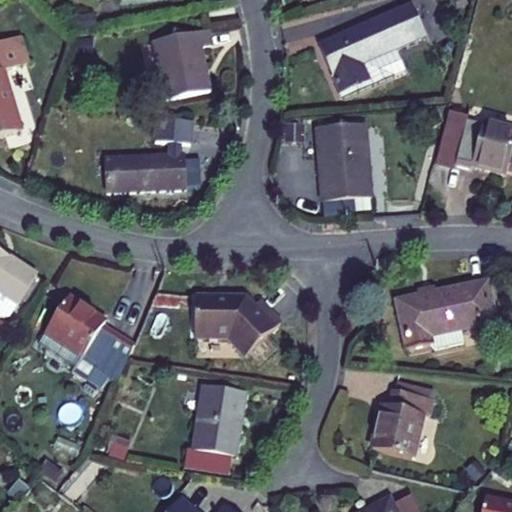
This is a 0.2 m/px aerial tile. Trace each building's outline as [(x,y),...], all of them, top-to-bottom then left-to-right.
[(468,9),(463,0),(456,0),(452,2),(457,13),(468,9)] [(345,100),(395,79),(389,63),(399,58),(396,49),(426,36),(413,5),(319,45),(340,96),(343,95),(345,100)] [(77,32),(97,28),(95,14),(74,18),(77,32)] [(212,47),(210,32),(154,43),(166,102),(211,93),(207,77),(205,77),(200,50),(212,47)] [(91,57),(92,41),(77,40),(75,56),(91,57)] [(0,76),(3,75),(28,68),(21,43),(0,48),(0,76)] [(389,63),(395,79),(406,74),(399,58),(389,63)] [(0,141),(21,136),(3,75),(0,76),(0,141)] [(436,165),(455,170),(466,125),(448,120),(436,165)] [(168,146),(181,147),(191,147),(193,125),(156,122),(155,145),(168,146)] [(305,144),(304,125),(286,126),(286,144),(305,144)] [(472,167),(481,129),(466,125),(455,170),(470,174),(472,167)] [(361,128),(321,131),(317,131),(323,205),(355,202),(371,201),(366,127),(361,128)] [(472,167),(507,176),(511,157),(511,136),(481,129),(472,167)] [(180,160),(181,147),(168,146),(168,161),(180,160)] [(184,160),(180,160),(168,161),(106,162),(107,197),(185,196),(184,160)] [(356,217),(355,202),(323,205),(324,219),(356,217)] [(0,253),(0,296),(17,308),(37,278),(0,253)] [(435,293),(416,297),(396,301),(406,349),(429,344),(427,334),(492,320),(491,317),(484,285),(484,283),(435,293)] [(484,285),(491,317),(496,316),(489,284),(484,285)] [(414,289),(416,297),(435,293),(433,285),(414,289)] [(245,360),(279,326),(258,305),(254,309),(245,302),(233,301),(233,304),(219,303),(219,299),(196,297),(193,339),(225,341),(245,360)] [(47,337),(83,360),(104,330),(107,326),(69,302),(46,336),(47,337)] [(511,348),(511,326),(505,325),(501,347),(511,348)] [(83,360),(75,371),(72,374),(86,383),(94,370),(108,379),(118,385),(133,349),(104,330),(83,360)] [(75,371),(83,360),(47,337),(40,348),(75,371)] [(100,392),(108,379),(94,370),(86,383),(100,392)] [(393,395),(433,404),(435,394),(395,385),(393,395)] [(202,391),(193,452),(231,458),(236,458),(246,397),(202,391)] [(429,419),(433,404),(393,395),(390,411),(383,409),(373,454),(411,462),(421,418),(429,419)] [(123,465),(132,446),(116,439),(108,458),(123,465)] [(231,458),(193,452),(187,451),(184,471),(228,478),(231,458)] [(49,461),(38,475),(55,488),(65,474),(49,461)] [(91,461),(61,496),(73,506),(105,468),(91,461)] [(511,511),(511,506),(490,501),(487,511),(511,511)] [(227,511),(226,511),(224,511),(192,511),(182,502),(173,511),(227,511)] [(393,511),(389,503),(372,511),(393,511)]
